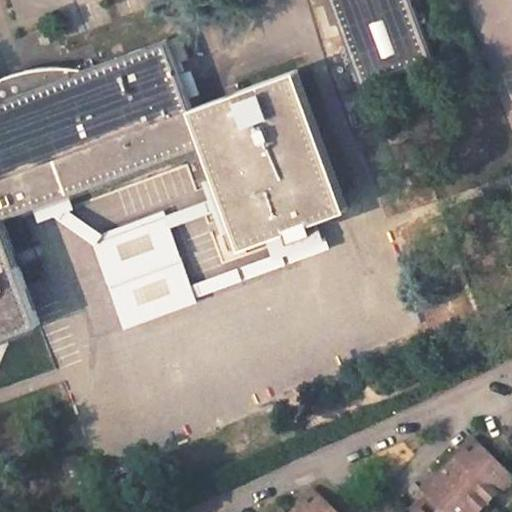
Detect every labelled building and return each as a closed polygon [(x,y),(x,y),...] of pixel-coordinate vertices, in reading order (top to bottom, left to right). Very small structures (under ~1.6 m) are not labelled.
[(408,0),(327,0),(360,88),(432,61),(408,0)] [(163,41),(0,100),(0,335),(37,321),(0,223),(0,217),(201,142),(240,243),(346,203),(297,71),(190,110),(163,41)] [(187,96),(199,91),(190,69),(178,74),(187,96)] [(478,511),(496,496),(501,501),(511,491),(511,473),(478,435),(467,444),(473,451),(466,457),(464,455),(440,476),(442,479),(436,484),(431,478),(422,485),(427,491),(415,502),(421,509),(417,511),(394,511),(393,511),(392,511),(478,511)] [(473,451),(467,444),(461,451),(464,455),(466,457),(473,451)] [(436,472),(431,478),(436,484),(442,479),(440,476),(436,472)] [(346,511),(322,484),(310,494),(315,499),(309,504),(307,502),(296,511),(294,511),(289,505),(281,511),(346,511)] [(315,499),(310,494),(304,499),(307,502),(309,504),(315,499)] [(417,511),(421,509),(415,502),(409,508),(412,511),(417,511)]
